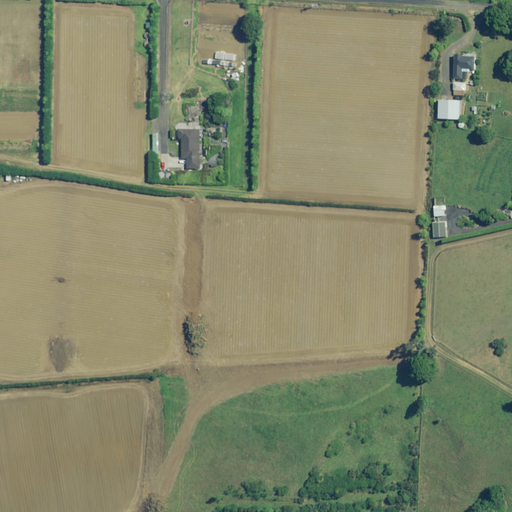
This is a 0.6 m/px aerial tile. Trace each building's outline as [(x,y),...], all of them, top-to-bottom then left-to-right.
[(462,55),(456,55),(455,79),(469,79),(469,69),(475,70),(476,57),(462,57),(462,55)] [(466,83),(455,83),(454,95),(466,96),(466,83)] [(461,120),(462,101),(441,100),(440,119),(461,120)] [(200,169),(201,130),(180,130),(180,139),(183,139),(182,159),(187,159),(187,169),(200,169)] [(446,216),(446,206),(436,206),(436,217),(446,216)] [(447,237),(446,223),(435,224),(435,238),(447,237)]
